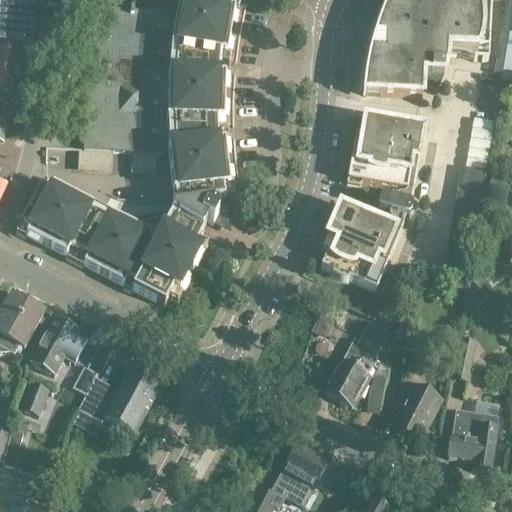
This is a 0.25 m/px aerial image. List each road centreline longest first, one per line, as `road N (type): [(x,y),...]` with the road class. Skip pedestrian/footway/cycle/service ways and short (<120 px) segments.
road 1 (secondary): [(217,373),(300,215),(314,171),(333,7)]
road 2 (residential): [(460,511),(217,373)]
road 3 (residential): [(0,249),(41,112),(54,0)]
road 4 (residential): [(217,373),(0,261)]
road 5 (secondary): [(139,511),(217,373)]
